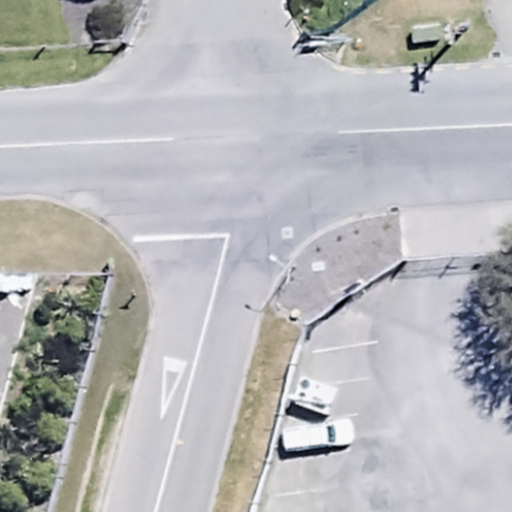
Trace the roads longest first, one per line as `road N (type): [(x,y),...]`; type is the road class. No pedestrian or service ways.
road 1 (residential): [(303,109),(193,511)]
road 2 (residential): [(303,109),(0,131)]
road 3 (residential): [(511,94),(303,109)]
